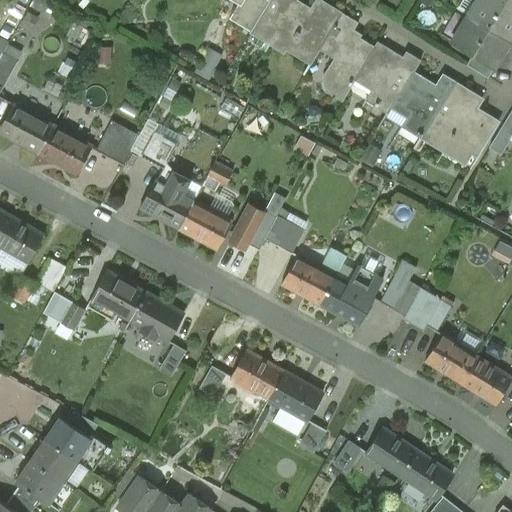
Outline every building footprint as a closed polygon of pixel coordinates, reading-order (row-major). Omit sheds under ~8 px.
[(254,27),(270,1),(267,0),(242,0),(241,4),(239,3),(229,19),(251,32),(254,27)] [(270,0),(270,1),(254,27),(312,62),(319,50),(342,13),(321,0),(315,0),(307,14),(294,6),(297,0),(270,0)] [(480,0),(471,17),(510,41),(511,38),(511,6),(501,0),(480,0)] [(359,23),(342,13),(319,50),(334,59),(322,78),(325,92),(341,102),(354,80),(375,47),(352,33),(359,23)] [(494,68),(510,41),(471,17),(468,16),(452,42),(494,68)] [(0,93),(22,47),(0,36),(0,93)] [(403,58),(378,42),(375,47),(354,80),(372,91),(366,101),(388,114),(396,100),(414,72),(421,60),(406,52),(403,58)] [(209,78),(220,53),(206,46),(194,71),(209,78)] [(436,85),(414,72),(396,100),(412,111),(402,128),(420,139),(423,135),(456,82),(442,74),(436,85)] [(479,96),(456,82),(423,135),(447,149),(452,142),(467,152),(471,146),(470,145),(486,118),(471,109),(479,96)] [(0,134),(38,154),(53,125),(14,105),(0,131),(0,134)] [(511,110),(489,148),(501,156),(511,137),(511,110)] [(112,118),(95,146),(122,162),(139,134),(112,118)] [(482,152),(498,125),(486,118),(470,145),(471,146),(482,152)] [(168,163),(179,132),(156,123),(145,155),(168,163)] [(77,175),(92,146),(53,125),(38,154),(77,175)] [(178,230),(194,201),(183,195),(191,180),(173,171),(172,173),(163,168),(157,181),(155,180),(139,209),(178,230)] [(204,183),(225,189),(229,175),(208,169),(204,183)] [(178,230),(218,250),(233,221),(194,201),(178,230)] [(269,211),(245,201),(228,243),(245,250),(249,242),(261,247),(265,237),(295,250),(307,220),(272,205),(269,211)] [(0,265),(20,278),(45,235),(7,213),(0,224),(0,265)] [(335,277),(346,257),(331,249),(320,269),(297,256),(281,285),(320,306),(335,277)] [(53,284),(62,263),(48,257),(39,278),(53,284)] [(401,258),(380,303),(426,326),(434,311),(446,317),(453,303),(408,282),(416,265),(401,258)] [(348,283),(335,277),(320,306),(359,326),(383,280),(357,266),(348,283)] [(108,271),(88,306),(114,320),(117,314),(130,321),(146,292),(108,271)] [(146,292),(130,321),(142,328),(140,332),(155,340),(157,337),(168,342),(184,314),(146,292)] [(58,324),(74,331),(86,308),(70,300),(58,324)] [(460,384),(477,356),(441,334),(425,362),(460,384)] [(171,342),(161,370),(174,375),(184,347),(171,342)] [(269,400),(285,371),(246,350),(230,379),(269,400)] [(496,406),(511,380),(511,377),(477,356),(460,384),(496,406)] [(215,394),(227,372),(212,364),(199,386),(215,394)] [(307,421),(323,393),(285,371),(269,400),(307,421)] [(67,422),(89,438),(98,424),(74,412),(67,422)] [(67,422),(60,418),(45,440),(79,463),(92,472),(107,451),(108,452),(111,448),(94,436),(92,439),(89,438),(67,422)] [(312,421),(298,442),(315,452),(328,431),(312,421)] [(400,477),(418,450),(382,427),(365,454),(400,477)] [(347,472),(363,448),(348,438),(332,461),(347,472)] [(79,463),(45,440),(30,461),(64,485),(79,463)] [(435,500),(453,473),(418,450),(400,477),(435,500)] [(64,485),(30,461),(15,483),(19,485),(40,500),(50,506),(64,485)] [(122,511),(146,511),(162,491),(140,476),(117,509),(122,511)] [(19,485),(12,495),(33,510),(40,500),(19,485)] [(178,511),(183,506),(162,491),(146,511),(178,511)] [(31,511),(33,510),(12,495),(5,505),(15,511),(31,511)] [(211,511),(213,510),(191,495),(183,506),(178,511),(211,511)] [(464,511),(442,495),(429,511),(464,511)] [(15,511),(5,505),(0,501),(0,511),(15,511)]
